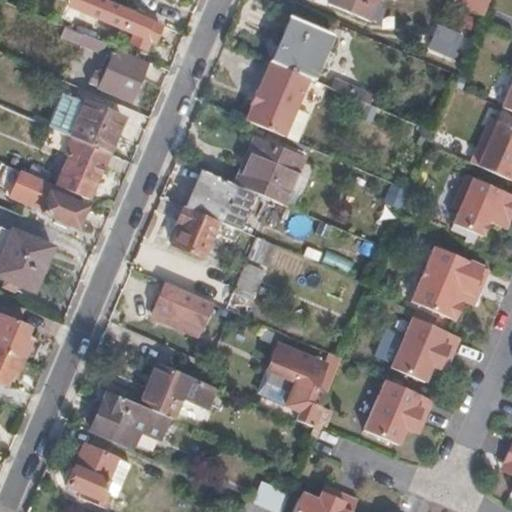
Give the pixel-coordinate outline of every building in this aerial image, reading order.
[(152,44),(158,27),(128,14),(129,11),(104,0),(98,16),(108,20),(123,26),(121,31),(130,34),(127,43),(143,50),(146,42),(152,44)] [(318,0),(363,21),(372,0),(318,0)] [(446,0),(446,3),(479,17),(486,0),(446,0)] [(312,81),(331,36),(289,18),(270,64),(305,78),(312,81)] [(450,58),(456,44),(431,33),(426,46),(450,58)] [(93,52),(97,42),(85,37),(81,47),(93,52)] [(104,57),(108,46),(97,42),(93,52),(104,57)] [(127,102),(142,64),(112,51),(97,89),(127,102)] [(291,111),(305,78),(270,64),(266,62),(253,92),(251,92),(245,105),(247,107),(241,121),(280,137),(291,111)] [(511,64),(494,105),(511,112),(511,64)] [(328,104),(334,90),(324,86),(318,99),(328,104)] [(117,119),(56,94),(42,127),(67,137),(103,153),(117,119)] [(306,117),(291,111),(280,137),(295,144),(306,117)] [(511,146),(511,142),(511,129),(488,120),(482,132),(476,129),(462,161),(511,182),(511,146)] [(247,168),(259,140),(249,136),(228,183),(234,185),(242,166),(247,168)] [(84,199),(103,153),(67,137),(60,153),(65,154),(52,185),(72,193),(84,199)] [(299,163),(300,158),(259,140),(247,168),(242,166),(234,185),(253,194),(263,198),(281,206),(287,189),(299,163)] [(302,164),(299,163),(287,189),(296,193),(305,172),(302,164)] [(47,173),(29,165),(26,173),(44,181),(47,173)] [(237,231),(253,194),(234,185),(228,183),(198,170),(181,207),(215,221),(237,231)] [(68,202),(72,193),(52,185),(44,181),(26,173),(18,171),(8,194),(39,208),(38,212),(73,227),(82,207),(68,202)] [(500,223),(511,197),(456,174),(442,208),(450,212),(444,223),(474,235),(480,222),(483,223),(486,216),(500,223)] [(199,259),(215,221),(181,207),(174,223),(171,222),(164,240),(171,243),(170,246),(177,249),(199,259)] [(500,223),(486,216),(483,223),(497,230),(500,223)] [(0,255),(38,271),(48,245),(7,227),(0,245),(0,255)] [(254,300),(272,245),(253,238),(234,293),(254,300)] [(471,290),(481,266),(427,242),(403,297),(447,315),(454,298),(461,300),(466,287),(471,290)] [(38,271),(0,255),(0,278),(29,291),(38,271)] [(198,331),(210,303),(171,286),(162,282),(150,310),(157,314),(198,331)] [(465,303),(471,290),(466,287),(461,300),(465,303)] [(441,359),(452,333),(404,312),(396,330),(385,356),(382,362),(418,377),(424,362),(431,364),(435,356),(441,359)] [(20,339),(24,328),(0,317),(0,351),(18,359),(25,342),(20,339)] [(385,356),(396,330),(382,324),(371,350),(385,356)] [(313,387),(318,361),(300,354),(272,346),(267,366),(267,367),(292,377),(281,404),(296,410),(292,420),(310,427),(311,427),(325,391),(313,387)] [(11,376),(18,359),(0,351),(0,385),(0,386),(6,374),(11,376)] [(438,367),(441,359),(435,356),(431,364),(438,367)] [(203,410),(213,389),(199,383),(152,363),(135,404),(159,414),(164,416),(172,420),(181,400),(203,410)] [(267,367),(267,366),(263,367),(252,392),(281,404),(292,377),(267,367)] [(414,422),(425,396),(376,376),(355,425),(390,440),(397,424),(404,428),(409,419),(414,422)] [(155,438),(164,416),(159,414),(135,404),(105,392),(101,401),(93,397),(86,415),(93,418),(89,427),(88,428),(130,445),(136,430),(155,438)] [(89,427),(93,418),(86,415),(82,424),(89,427)] [(411,430),(414,422),(409,419),(404,428),(411,430)] [(511,438),(508,437),(497,461),(511,468),(509,475),(511,475),(511,476),(506,490),(511,492),(511,438)] [(105,477),(114,456),(80,441),(63,485),(83,493),(80,499),(101,507),(108,492),(114,495),(118,484),(105,477)] [(118,484),(127,462),(114,456),(105,477),(118,484)] [(509,475),(511,468),(497,461),(494,468),(509,475)] [(287,485),(292,470),(285,467),(275,491),(283,495),(287,485)] [(323,495),(326,488),(318,484),(315,492),(323,495)] [(276,511),(278,506),(283,495),(275,491),(261,486),(253,503),(273,511),(276,511)] [(347,511),(353,500),(326,488),(323,495),(315,492),(312,499),(295,491),(285,511),(347,511)] [(273,511),(253,503),(246,500),(241,511),(273,511)]
